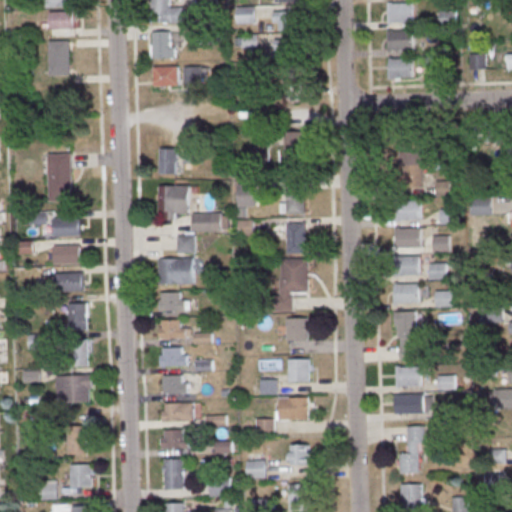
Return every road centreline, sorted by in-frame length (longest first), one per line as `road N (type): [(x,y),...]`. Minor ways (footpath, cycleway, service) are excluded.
road 1 (residential): [(131,511),(115,0)]
road 2 (residential): [(361,511),(347,105)]
road 3 (residential): [(511,98),(347,105)]
